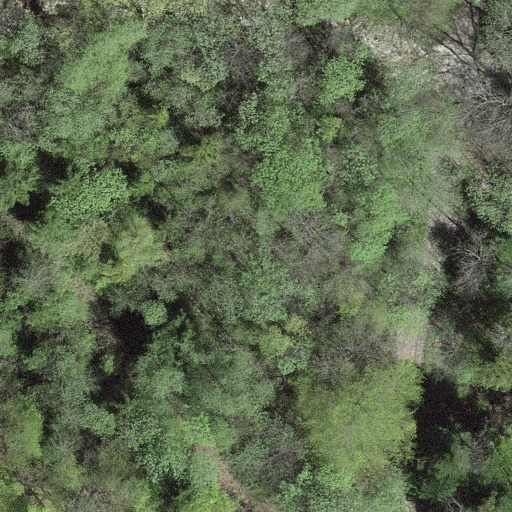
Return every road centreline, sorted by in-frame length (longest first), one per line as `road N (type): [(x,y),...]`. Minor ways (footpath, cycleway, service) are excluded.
road 1 (track): [(405,511),(391,407),(404,226),(421,148),(452,76),(502,0)]
road 2 (track): [(273,511),(174,418),(0,223)]
